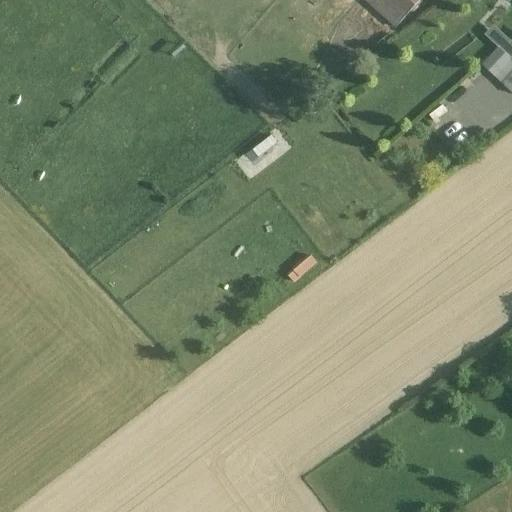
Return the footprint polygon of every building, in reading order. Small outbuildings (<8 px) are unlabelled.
[(362,0),(396,29),(421,0),(362,0)] [(511,40),(510,43),(501,52),(511,63),(511,40)] [(498,49),(481,67),(511,94),(511,63),(501,52),(498,49)] [(276,143),(271,136),(252,150),(258,157),(276,143)] [(310,252),(284,273),(291,283),(317,262),(310,252)]
